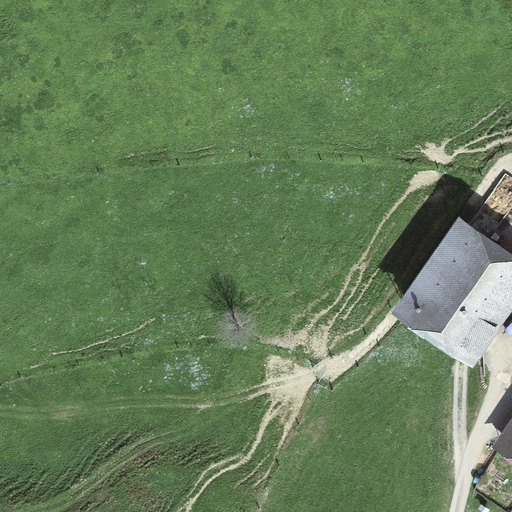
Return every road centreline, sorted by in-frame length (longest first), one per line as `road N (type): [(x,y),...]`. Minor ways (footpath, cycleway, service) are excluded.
road 1 (track): [(0,384),(72,405),(237,391),(327,366),(381,314),(494,170),(511,161)]
road 2 (track): [(511,344),(452,511)]
